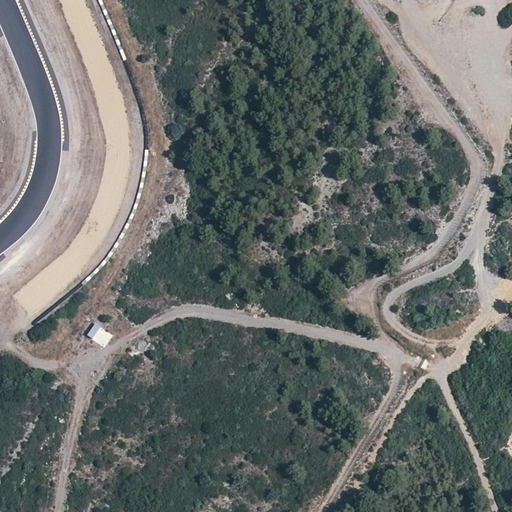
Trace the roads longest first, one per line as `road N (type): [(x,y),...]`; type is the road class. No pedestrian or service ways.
road 1 (track): [(322,511),(407,359),(371,320),(370,291),(434,250),(481,170),(364,0)]
road 2 (track): [(511,48),(504,151),(480,236),(483,300),(466,356),(422,382),(344,511)]
road 3 (track): [(0,342),(50,361),(195,311),(338,334),(401,353)]
road 4 (unclassified): [(498,511),(442,370)]
